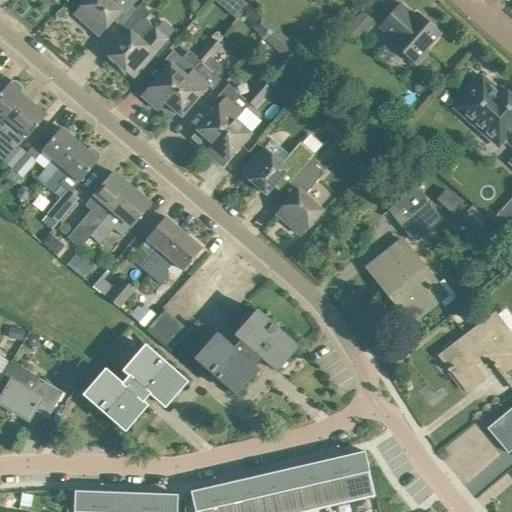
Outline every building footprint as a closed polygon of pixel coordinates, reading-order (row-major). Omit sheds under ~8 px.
[(86,0),(74,14),(99,36),(112,21),(120,12),(124,16),(133,6),(137,0),(86,0)] [(213,0),(225,10),(234,0),(213,0)] [(393,39),(390,42),(417,65),(429,51),(427,49),(440,33),(426,21),(423,24),(400,3),(379,27),(393,39)] [(344,30),(355,40),(373,20),(362,10),(344,30)] [(154,29),(142,19),(138,23),(137,23),(108,56),(133,78),(155,53),(158,57),(170,43),(168,40),(169,39),(155,27),(154,29)] [(298,48),(273,27),(263,39),(287,60),(298,48)] [(204,48),(214,56),(222,47),(213,39),(204,48)] [(196,58),(201,62),(205,66),(211,59),(214,56),(204,48),(196,58)] [(177,72),(181,68),(181,59),(172,51),(161,63),(166,68),(141,96),(158,111),(165,102),(186,79),(177,72)] [(201,62),(186,79),(165,102),(181,116),(207,87),(212,91),(218,83),(218,79),(221,74),(221,66),(211,59),(205,66),(201,62)] [(511,160),(511,163),(511,96),(501,87),(498,91),(482,77),(459,104),(484,127),(481,131),(498,146),(505,139),(511,145),(511,160)] [(253,91),(263,99),(271,90),(262,81),(253,91)] [(9,83),(0,94),(0,113),(1,115),(0,116),(0,132),(28,99),(21,94),(22,92),(21,88),(15,83),(11,83),(10,84),(9,83)] [(198,131),(191,138),(206,151),(235,120),(242,112),(233,104),(236,92),(228,85),(212,102),(217,107),(197,130),(198,131)] [(249,104),(254,109),(263,99),(253,91),(245,100),(249,104)] [(5,177),(6,178),(27,154),(18,147),(27,137),(28,138),(47,115),(28,99),(0,132),(0,160),(11,170),(5,177)] [(323,126),(332,134),(341,124),(332,116),(323,126)] [(235,120),(206,151),(205,152),(222,167),(251,134),(235,120)] [(332,134),(342,142),(350,132),(341,124),(332,134)] [(45,169),(36,179),(44,186),(80,144),(61,128),(42,150),(53,159),(45,169)] [(287,170),(295,176),(315,153),(300,141),(289,154),(271,139),(263,148),(241,172),(266,194),(287,170)] [(87,150),(80,144),(44,186),(52,193),(61,184),(67,190),(69,192),(79,181),(80,182),(98,160),(97,159),(99,158),(98,154),(92,148),(88,148),(87,150)] [(27,154),(6,178),(14,185),(21,177),(22,178),(36,162),(27,154)] [(323,173),(310,163),(270,211),(301,237),(323,211),(304,195),(323,173)] [(97,229),(132,188),(113,172),(85,205),(91,210),(67,238),(80,249),(97,229)] [(125,234),(151,204),(132,188),(97,229),(91,236),(102,246),(118,227),(125,234)] [(388,210),(413,241),(435,223),(423,208),(429,203),(416,188),(388,210)] [(41,221),(51,230),(78,199),(69,192),(67,190),(41,221)] [(363,206),(317,243),(328,256),(332,253),(338,261),(382,226),(381,224),(386,220),(379,211),(378,211),(370,201),(363,207),(363,206)] [(490,221),(472,205),(460,218),(478,234),(490,221)] [(165,217),(145,240),(156,249),(149,258),(157,264),(184,233),(165,217)] [(149,273),(161,284),(169,275),(165,271),(172,262),(183,271),(202,249),(184,233),(149,273)] [(403,240),(374,263),(395,290),(389,295),(411,322),(440,299),(445,305),(457,295),(444,279),(432,288),(419,272),(425,267),(403,240)] [(113,287),(101,277),(93,286),(119,308),(135,289),(121,278),(113,287)] [(141,308),(133,318),(139,322),(146,329),(157,316),(143,305),(141,308)] [(146,331),(170,352),(178,343),(187,330),(164,310),(146,331)] [(285,354),(288,357),(298,347),(257,311),(248,321),(251,325),(239,338),(242,340),(261,357),(273,368),(285,354)] [(511,336),(495,314),(463,339),(447,351),(456,362),(447,369),(449,372),(451,370),(467,391),(484,378),(474,365),(488,354),(495,363),(493,365),(496,368),(497,367),(511,385),(511,336)] [(178,343),(196,359),(205,348),(209,351),(213,346),(191,326),(187,330),(178,343)] [(213,346),(209,351),(205,348),(196,359),(232,391),(245,377),(248,381),(257,370),(253,366),(261,357),(242,340),(234,349),(221,338),(213,346)] [(186,382),(171,369),(145,347),(137,356),(140,359),(128,373),(131,376),(123,385),(110,373),(98,387),(94,383),(84,394),(121,427),(133,413),(137,416),(146,406),(141,401),(149,393),(161,403),(173,389),(177,392),(186,382)] [(57,379),(73,389),(88,365),(72,355),(57,379)] [(0,382),(11,364),(0,357),(0,382)] [(0,382),(0,391),(2,393),(1,394),(3,395),(0,399),(0,403),(28,420),(34,410),(47,417),(61,393),(11,364),(0,382)] [(511,407),(487,428),(508,453),(511,449),(511,407)] [(349,502),(374,497),(364,451),(338,457),(349,502)] [(324,507),(349,502),(338,457),(314,462),(324,507)] [(299,511),(305,511),(324,507),(314,462),(289,468),(299,511)] [(264,474),(273,511),(299,511),(289,468),(264,474)] [(240,479),(247,511),(273,511),(264,474),(240,479)] [(221,511),(247,511),(240,479),(215,485),(221,511)] [(190,491),(194,511),(221,511),(215,485),(190,491)] [(75,491),(73,511),(99,511),(100,491),(75,491)] [(100,491),(99,511),(124,511),(125,492),(100,491)] [(149,511),(150,493),(125,492),(124,511),(149,511)] [(175,511),(177,494),(150,493),(149,511),(175,511)]
